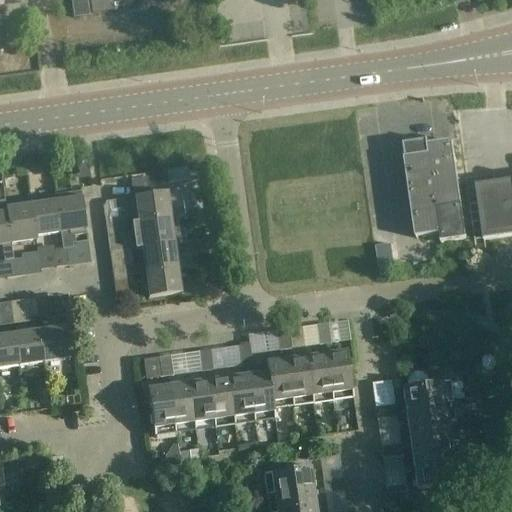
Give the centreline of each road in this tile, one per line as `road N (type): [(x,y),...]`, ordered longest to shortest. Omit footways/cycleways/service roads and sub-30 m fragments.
road 1 (residential): [(217,97),(490,56)]
road 2 (residential): [(0,127),(217,97)]
road 3 (residential): [(247,314),(217,97)]
road 4 (residential): [(373,511),(358,298)]
road 5 (residential): [(108,333),(101,279),(0,294)]
road 6 (residential): [(511,276),(358,298)]
road 7 (residential): [(72,442),(121,435),(108,333)]
road 8 (residential): [(108,333),(247,314)]
